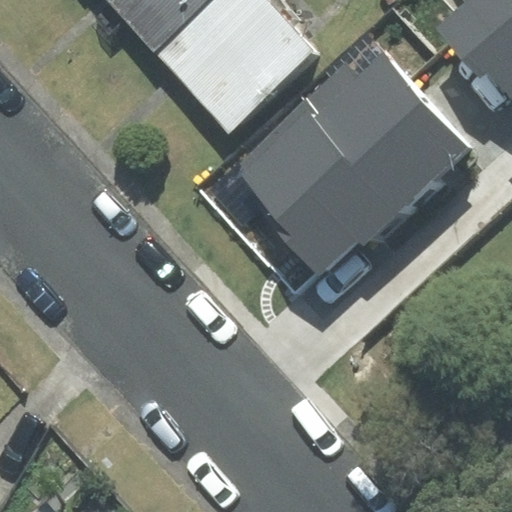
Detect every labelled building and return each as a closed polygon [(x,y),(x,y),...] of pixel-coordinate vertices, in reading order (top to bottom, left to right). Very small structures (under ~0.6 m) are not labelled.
[(108,0),(155,51),(210,0),(108,0)] [(266,0),(210,0),(155,51),(228,130),(314,53),(266,0)] [(511,0),(471,0),(474,2),(455,19),(511,83),(511,0)] [(413,214),(479,155),(389,54),(358,81),(346,68),(310,100),(413,214)] [(413,214),(310,100),(237,167),(338,279),(413,214)] [(60,511),(48,498),(31,511),(60,511)]
